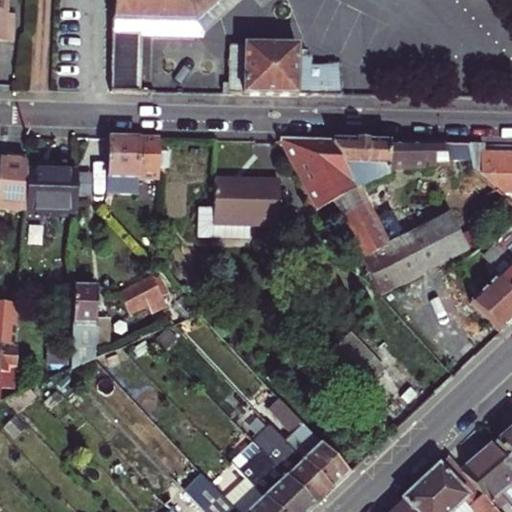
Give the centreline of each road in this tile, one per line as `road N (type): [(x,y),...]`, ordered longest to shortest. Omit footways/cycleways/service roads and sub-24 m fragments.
road 1 (tertiary): [(0,110),(511,122)]
road 2 (unknown): [(248,511),(35,319)]
road 3 (secondary): [(511,351),(345,511)]
